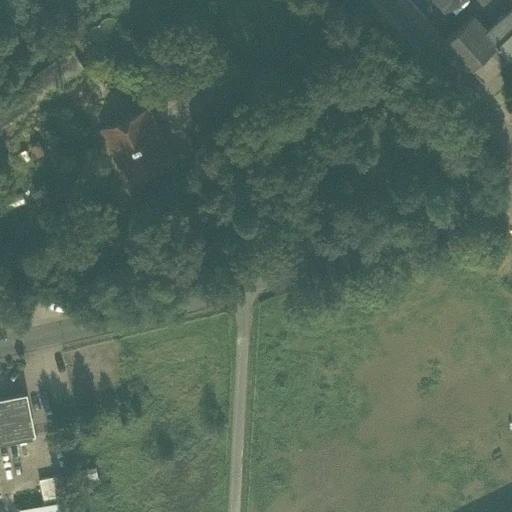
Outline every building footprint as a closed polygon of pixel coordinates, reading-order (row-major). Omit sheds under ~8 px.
[(471,66),(497,42),(511,28),(511,6),(511,7),(486,30),(472,15),(444,40),(469,68),(471,66)] [(511,54),(511,28),(497,42),(510,56),(511,54)] [(471,66),(484,80),(510,56),(497,42),(471,66)] [(49,70),(22,89),(18,84),(0,96),(0,126),(33,104),(38,100),(84,67),(73,52),(49,70)] [(102,131),(126,181),(170,159),(146,110),(102,131)] [(0,439),(34,433),(26,393),(0,398),(0,439)] [(40,478),(44,499),(68,495),(63,473),(40,478)] [(76,511),(74,498),(20,507),(21,511),(76,511)]
